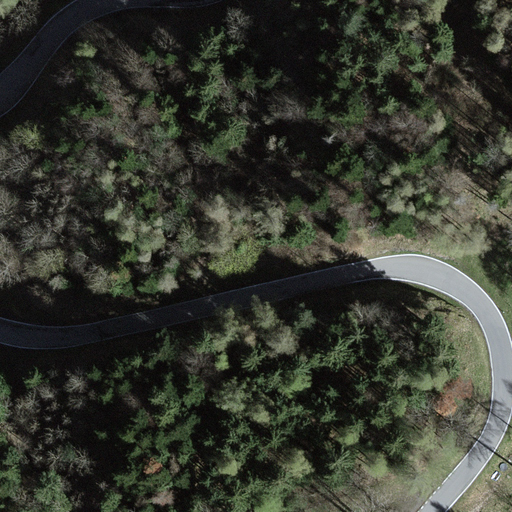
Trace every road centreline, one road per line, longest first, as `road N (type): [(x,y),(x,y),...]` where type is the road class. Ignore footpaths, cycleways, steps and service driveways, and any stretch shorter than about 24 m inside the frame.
road 1 (unclassified): [(434,511),(488,447),(504,380),(503,351),(484,307),(438,275),(367,270),(87,336),(36,339),(0,329)]
road 2 (unclassified): [(0,100),(75,18),(111,0)]
